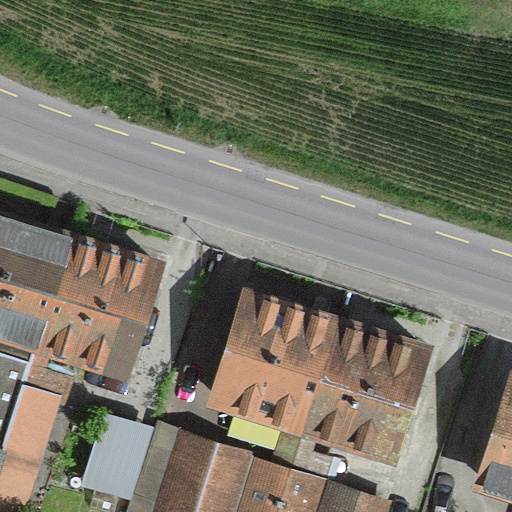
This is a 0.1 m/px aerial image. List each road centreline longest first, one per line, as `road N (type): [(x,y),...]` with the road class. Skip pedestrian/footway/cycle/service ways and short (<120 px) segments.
road 1 (secondary): [(0,119),(139,182),(511,294)]
road 2 (unknown): [(476,283),(403,511)]
road 3 (unknown): [(258,217),(157,369)]
